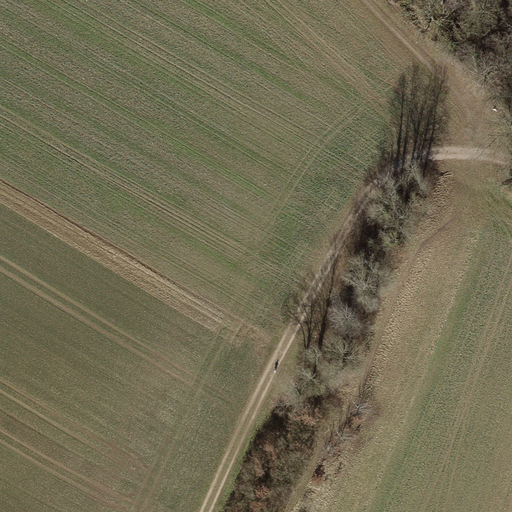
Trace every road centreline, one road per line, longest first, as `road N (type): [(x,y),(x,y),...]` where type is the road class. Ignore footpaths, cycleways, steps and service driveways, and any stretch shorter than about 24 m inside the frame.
road 1 (track): [(503,159),(443,152),(412,158),(364,196),(206,511)]
road 2 (track): [(372,0),(482,109),(503,159)]
